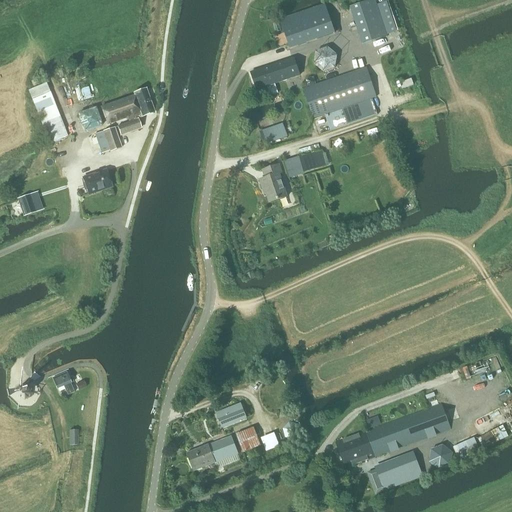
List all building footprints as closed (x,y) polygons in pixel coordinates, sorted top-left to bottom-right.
[(362,45),(388,37),(375,0),(373,0),(350,7),(362,45)] [(290,49),(335,34),(325,5),(280,21),(290,49)] [(315,51),(313,65),(323,73),(336,69),(338,55),(328,47),(315,51)] [(294,58),(251,73),(257,91),(268,87),(271,96),(278,94),(275,86),(275,85),(300,76),(294,58)] [(313,118),(373,99),(376,97),(367,68),(304,89),(313,118)] [(47,83),(28,91),(49,144),(68,137),(47,83)] [(142,117),(154,112),(146,90),(134,94),(135,96),(101,108),(108,126),(128,119),(129,122),(117,127),(121,136),(141,129),(138,119),(136,120),(135,118),(142,116),(142,117)] [(373,100),(343,110),(348,125),(378,114),(373,100)] [(95,107),(76,114),(84,133),(102,126),(95,107)] [(283,125),(260,134),(265,147),(287,138),(283,125)] [(104,132),(95,135),(102,154),(110,151),(111,152),(122,148),(114,128),(104,132)] [(320,150),(299,157),(303,173),(327,166),(322,151),(320,151),(320,150)] [(288,197),(280,174),(282,174),(279,165),(263,170),(266,179),(260,181),(265,196),(267,195),(270,203),(288,197)] [(88,195),(112,187),(111,186),(112,184),(111,181),(109,180),(106,171),(83,179),(88,195)] [(36,213),(30,196),(19,199),(25,217),(36,213)] [(66,373),(52,378),(57,390),(64,387),(68,396),(75,393),(71,384),(74,383),(72,378),(69,379),(66,373)] [(26,384),(16,392),(24,401),(34,394),(27,386),(26,384)] [(241,404),(216,413),(222,428),(247,419),(241,404)] [(441,404),(337,443),(346,469),(451,430),(441,404)] [(378,417),(366,421),(369,429),(381,425),(378,417)] [(254,428),(236,435),(244,454),(261,446),(254,428)] [(78,430),(69,431),(70,446),(79,446),(78,430)] [(194,472),(238,454),(232,437),(187,454),(194,472)] [(474,438),(453,448),(457,459),(460,457),(461,460),(480,452),(474,438)] [(431,450),(430,463),(440,471),(451,466),(453,454),(442,445),(431,450)] [(385,491),(423,476),(414,455),(376,470),(385,491)]
